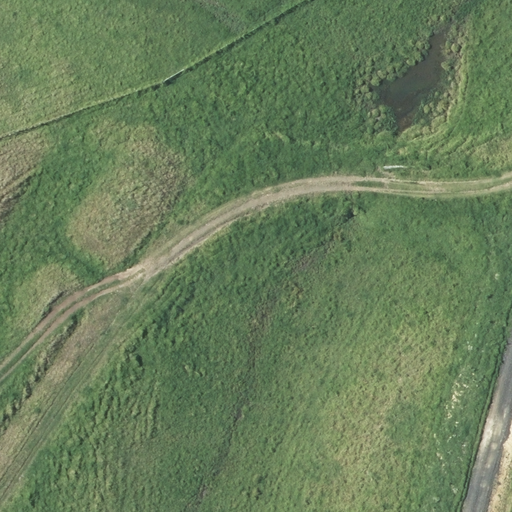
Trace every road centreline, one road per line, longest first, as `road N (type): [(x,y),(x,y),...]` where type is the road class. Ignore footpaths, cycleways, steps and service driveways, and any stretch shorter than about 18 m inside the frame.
road 1 (track): [(0,484),(171,256),(263,200),(318,184),(460,191),(511,179)]
road 2 (track): [(0,368),(61,308),(171,256)]
road 3 (track): [(473,511),(511,372)]
